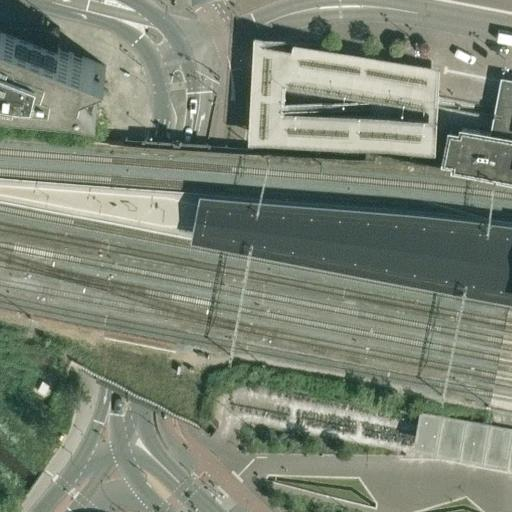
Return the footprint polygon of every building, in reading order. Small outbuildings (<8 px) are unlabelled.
[(0,94),(97,103),(81,83),(83,76),(106,66),(106,65),(58,47),(60,27),(0,21),(0,94)] [(253,46),(252,48),(251,51),(247,147),(435,157),(437,119),(440,75),(329,54),(273,43),(274,40),(274,38),(271,38),(256,44),(253,46)] [(453,170),(457,171),(479,175),(508,181),(511,181),(511,99),(509,114),(509,115),(509,116),(507,125),(505,136),(490,133),(481,131),(462,127),(462,128),(461,128),(453,170)] [(498,249),(490,248),(488,256),(496,258),(497,254),(498,249)] [(508,463),(511,463),(511,431),(416,413),(410,444),(508,463)]
